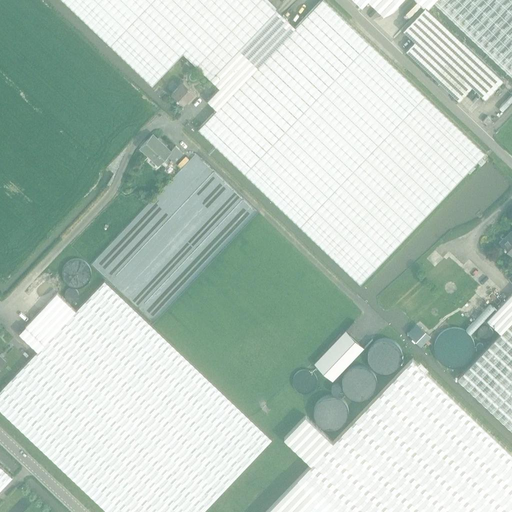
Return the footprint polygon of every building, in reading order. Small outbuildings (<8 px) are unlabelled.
[(62,0),(93,28),(152,85),(182,53),(193,63),(252,0),(62,0)] [(259,66),(218,109),(198,129),(360,284),(485,153),(325,0),(320,0),(295,27),(266,0),(252,0),(193,63),(210,79),(240,48),(259,66)] [(511,0),(353,0),(362,8),(368,1),(383,15),(393,10),(398,5),(402,0),(417,0),(424,6),(425,5),(428,8),(436,0),(511,72),(511,0)] [(425,7),(403,30),(414,41),(406,50),(432,75),(459,100),(472,86),(485,99),(503,79),(425,7)] [(219,87),(208,100),(218,109),(259,66),(240,48),(210,79),(219,87)] [(182,81),(171,93),(183,105),(186,101),(188,103),(196,94),(182,81)] [(491,119),(487,116),(483,120),(486,124),(491,119)] [(152,135),(140,148),(157,164),(166,155),(174,162),(183,153),(175,146),(170,151),(152,135)] [(507,234),(500,242),(504,246),(503,247),(505,249),(505,248),(511,254),(511,231),(509,236),(507,234)] [(90,279),(91,279),(90,277),(90,275),(89,272),(87,271),(84,268),(80,267),(76,268),(74,268),(72,270),(70,272),(69,274),(68,276),(68,279),(68,283),(69,285),(71,287),(73,288),(74,289),(76,290),(78,290),(81,290),(83,289),(87,287),(89,284),(90,282),(90,279)] [(0,390),(0,410),(70,477),(106,511),(202,511),(272,440),(183,356),(104,281),(75,311),(37,351),(0,390)] [(511,291),(486,320),(500,333),(511,319),(511,291)] [(19,334),(37,351),(75,311),(57,294),(19,334)] [(511,431),(511,319),(500,333),(456,379),(511,431)] [(420,326),(411,336),(421,346),(425,342),(427,339),(431,336),(420,326)] [(470,346),(470,345),(469,342),(468,339),(467,336),(464,333),(462,331),(459,329),(456,328),(453,327),(450,328),(446,328),(442,330),(440,332),(437,335),(436,338),(434,341),(434,345),(434,348),(435,352),(437,355),(439,358),(442,360),(445,362),(447,362),(452,363),(454,363),(458,362),(462,360),(464,358),(467,355),(468,352),(469,349),(470,346)] [(364,348),(345,330),(314,364),(332,381),(364,348)] [(511,511),(511,453),(479,422),(425,371),(412,359),(411,360),(333,442),(332,440),(327,436),(308,418),(306,415),(296,426),(284,438),(310,463),(312,465),(298,479),(333,511),(511,511)] [(0,489),(12,477),(0,465),(0,489)] [(333,511),(298,479),(266,511),(333,511)]
